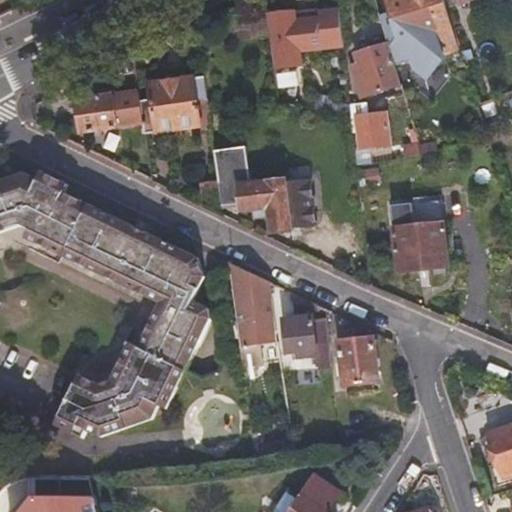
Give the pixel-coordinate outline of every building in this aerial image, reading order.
[(386,0),(390,13),(378,16),(386,42),(393,66),(408,63),(410,71),(425,81),(444,55),(450,54),(448,49),(459,45),(448,9),(445,0),(386,0)] [(445,0),(448,9),(458,5),(459,8),(481,0),(445,0)] [(298,52),(343,47),(339,13),(323,15),(323,20),(295,23),(295,13),(269,16),(276,69),(300,67),(298,52)] [(393,66),(386,42),(353,52),(361,84),(357,86),(358,91),(363,89),(364,93),(398,84),(393,66)] [(278,72),(279,86),(299,85),(299,71),(278,72)] [(208,97),(206,77),(194,78),(195,76),(154,83),(155,98),(142,99),(145,123),(146,132),(201,125),(198,100),(208,97)] [(112,94),(111,89),(89,92),(90,97),(78,99),(82,131),(145,123),(142,99),(141,91),(112,94)] [(352,102),(359,148),(389,145),(385,110),(362,112),(360,101),(352,102)] [(390,149),(391,159),(418,153),(415,144),(390,149)] [(272,231),(294,228),(293,223),(288,178),(254,184),(248,146),(215,150),(219,181),(221,200),(242,198),(244,211),(268,209),(272,231)] [(68,195),(73,187),(46,173),(42,182),(27,176),(2,183),(0,177),(0,236),(19,231),(165,303),(143,347),(134,343),(114,382),(104,386),(82,375),(53,434),(67,441),(72,431),(85,438),(89,430),(100,436),(154,418),(160,405),(168,409),(213,318),(211,309),(195,300),(207,276),(203,261),(68,195)] [(290,178),(288,178),(293,223),(314,220),(309,175),(290,178)] [(206,205),(223,213),(221,200),(219,181),(203,182),(206,205)] [(396,269),(447,262),(442,219),(390,225),(396,269)] [(332,355),(327,319),(316,320),(314,317),(278,321),(274,283),(229,262),(242,347),(289,343),(290,353),(302,352),(303,359),(332,355)] [(511,326),(507,324),(500,340),(511,345),(511,326)] [(374,338),(341,342),(343,363),(339,363),(340,377),(345,377),(346,388),(381,384),(374,338)] [(511,426),(492,433),(507,477),(511,475),(511,426)] [(316,475),(301,499),(292,511),(332,511),(331,511),(343,492),(316,475)] [(292,511),(301,499),(286,490),(271,511),(292,511)] [(97,511),(94,495),(13,511),(97,511)]
